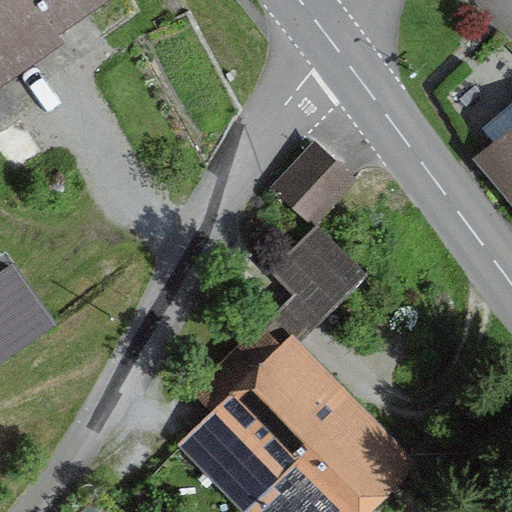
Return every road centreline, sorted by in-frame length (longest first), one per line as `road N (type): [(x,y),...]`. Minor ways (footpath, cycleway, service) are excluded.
road 1 (residential): [(328,38),(194,252),(135,376),(29,511)]
road 2 (secondary): [(511,285),(328,38)]
